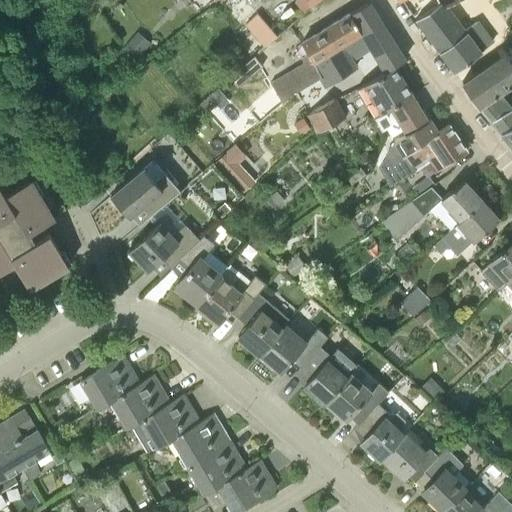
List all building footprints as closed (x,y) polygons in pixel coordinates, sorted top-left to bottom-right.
[(465,28),(443,0),(442,0),(439,3),(415,21),(453,72),(482,51),(492,43),(475,21),(465,28)] [(313,62),(322,77),(327,85),(357,67),(352,60),(369,49),(383,72),(393,66),(402,59),(369,2),(349,13),(362,33),(326,55),(313,62)] [(275,91),(281,103),(296,91),(322,77),(313,62),(326,55),(362,33),(349,13),(348,11),(301,41),(308,53),(301,58),(304,62),(270,82),(275,91)] [(265,47),(279,34),(258,12),(244,24),(265,47)] [(511,107),(491,120),(503,134),(511,128),(511,56),(509,58),(505,52),(462,81),(479,105),(480,107),(501,93),(511,85),(511,107)] [(230,77),(239,86),(263,64),(255,55),(230,77)] [(390,108),(412,96),(393,66),(383,72),(362,85),(357,89),(365,103),(371,100),(380,115),(390,108)] [(220,108),(229,100),(219,87),(200,102),(208,112),(217,104),(220,108)] [(415,170),(414,168),(405,155),(438,131),(431,119),(428,122),(412,96),(390,108),(380,115),(373,118),(381,131),(385,128),(390,137),(403,130),(405,134),(394,141),(395,142),(386,156),(401,180),(415,170)] [(316,133),(346,116),(336,98),(307,115),(316,133)] [(434,153),(442,167),(467,150),(449,124),(438,131),(405,155),(414,168),(434,153)] [(511,144),(511,128),(503,134),(511,144)] [(227,151),(215,162),(243,193),(255,182),(227,151)] [(144,167),(111,196),(130,217),(145,204),(153,214),(181,190),(164,171),(155,180),(144,167)] [(5,195),(1,189),(0,187),(0,271),(14,263),(30,288),(69,265),(44,224),(54,217),(31,179),(5,195)] [(430,210),(449,230),(481,200),(464,181),(454,190),(452,188),(442,198),(431,186),(412,199),(378,223),(396,242),(430,210)] [(449,230),(433,245),(441,253),(449,246),(457,255),(472,241),(473,242),(499,219),(481,200),(449,230)] [(175,261),(178,259),(200,238),(185,223),(173,235),(160,221),(129,250),(148,271),(167,252),(175,261)] [(196,305),(221,274),(228,265),(209,249),(214,244),(203,235),(200,238),(178,259),(189,268),(174,287),(196,305)] [(498,289),(506,283),(511,277),(511,242),(489,263),(490,264),(482,271),(498,289)] [(228,310),(237,317),(258,292),(265,283),(255,274),(248,283),(239,275),(232,283),(221,274),(196,305),(195,306),(216,324),(228,310)] [(418,286),(403,300),(400,302),(414,315),(431,300),(418,286)] [(238,336),(259,354),(283,326),(261,308),(238,336)] [(296,353),(306,361),(320,345),(324,340),(328,336),(317,328),(307,341),(286,323),(283,326),(259,354),(281,371),(296,353)] [(326,400),(351,372),(358,364),(336,346),(334,349),(324,340),(320,345),(306,361),(301,367),(312,376),(303,386),(323,403),(326,400)] [(96,407),(136,383),(127,368),(130,366),(123,354),(80,379),(96,407)] [(364,417),(378,402),(389,391),(378,381),(371,390),(351,372),(326,400),(346,419),(355,409),(364,417)] [(126,427),(166,403),(157,387),(160,385),(153,373),(136,383),(96,407),(97,408),(110,401),(126,427)] [(171,439),(196,422),(187,407),(190,405),(183,393),(166,403),(126,427),(127,428),(131,425),(147,453),(171,439)] [(380,460),(382,458),(406,429),(405,429),(405,419),(398,413),(389,412),(378,402),(364,417),(359,423),(369,432),(361,442),(380,460)] [(186,465),(226,442),(217,426),(220,424),(213,412),(196,422),(171,439),(181,457),(180,458),(185,466),(186,465)] [(37,459),(50,451),(37,429),(24,437),(12,417),(0,423),(0,426),(23,467),(30,480),(41,473),(37,459)] [(12,473),(23,467),(0,426),(0,490),(17,481),(12,473)] [(419,476),(424,471),(438,455),(429,446),(427,449),(406,429),(382,458),(402,477),(410,468),(419,476)] [(203,494),(217,485),(223,482),(222,481),(242,469),(233,454),(237,452),(230,440),(226,442),(186,465),(197,484),(196,485),(201,493),(202,493),(203,494)] [(454,501),(466,489),(467,487),(453,474),(463,464),(446,447),(438,455),(424,471),(433,479),(422,491),(441,510),(451,498),(454,501)] [(217,485),(232,511),(235,511),(277,488),(276,487),(272,489),(263,473),(267,471),(260,459),(242,469),(222,481),(223,482),(217,485)] [(497,511),(508,500),(499,491),(484,506),(466,489),(454,501),(451,498),(441,510),(439,511),(497,511)] [(511,511),(511,503),(508,500),(497,511),(511,511)]
